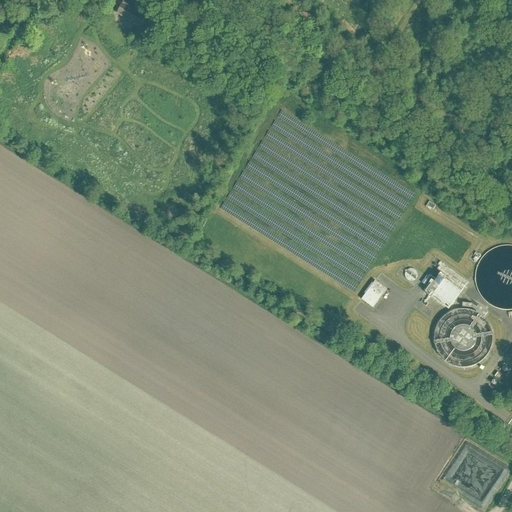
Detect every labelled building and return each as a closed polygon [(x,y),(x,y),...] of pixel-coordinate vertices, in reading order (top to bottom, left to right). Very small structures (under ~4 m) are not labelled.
[(141,28),(147,18),(123,2),(116,13),(141,28)] [(477,262),(481,256),(477,252),(475,254),(476,255),(473,259),(477,262)] [(395,269),(385,275),(392,285),(401,279),(395,269)] [(412,283),(413,283),(415,282),(416,282),(417,281),(417,280),(418,278),(418,277),(418,276),(418,274),(417,273),(416,272),(415,271),(413,271),(412,271),(411,271),(409,271),(408,272),(407,273),(406,274),(406,276),(406,277),(406,278),(406,280),(407,281),(408,282),(409,282),(411,283),(412,283)] [(449,310),(463,291),(440,273),(426,293),(449,310)] [(372,308),(386,289),(375,280),(361,299),(372,308)]
